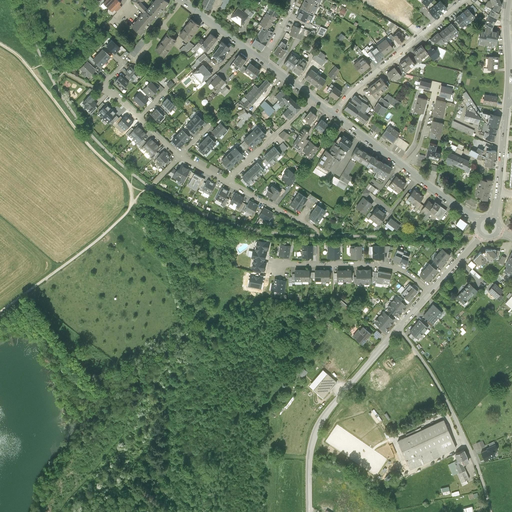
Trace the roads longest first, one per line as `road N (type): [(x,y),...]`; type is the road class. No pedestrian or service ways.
road 1 (tertiary): [(399,328),(314,433),(309,511)]
road 2 (unclassified): [(399,328),(460,429),(490,511)]
road 3 (track): [(149,187),(95,241),(0,307)]
road 4 (tertiary): [(333,112),(479,221)]
road 5 (track): [(130,205),(127,181),(29,70)]
road 6 (residential): [(333,112),(462,0)]
road 7 (residential): [(428,293),(414,278),(375,263),(278,267)]
